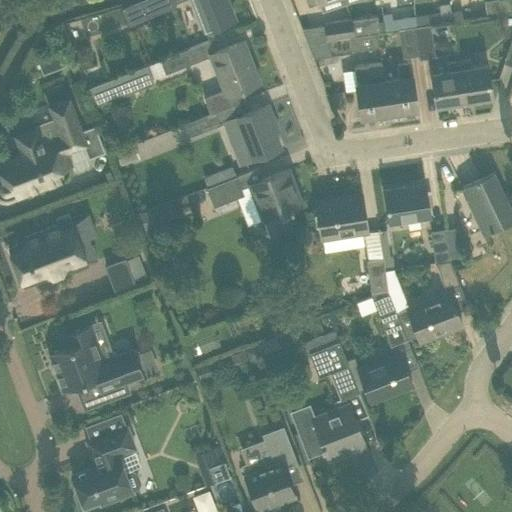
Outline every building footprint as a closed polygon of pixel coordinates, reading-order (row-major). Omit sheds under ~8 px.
[(138,0),(145,17),(177,3),(175,0),(138,0)] [(193,0),(205,28),(234,17),(227,0),(193,0)] [(511,9),(511,0),(484,0),(486,13),(511,9)] [(415,16),(417,25),(431,23),(431,22),(452,19),(450,10),(449,1),(439,2),(439,9),(415,13),(415,16)] [(462,9),(450,10),(452,19),(463,17),(462,9)] [(377,30),(386,29),(384,18),(379,19),(378,13),(352,17),(351,17),(354,26),(355,35),(377,32),(377,30)] [(398,27),(398,28),(416,26),(417,25),(415,16),(415,13),(384,18),(386,29),(398,27)] [(329,39),(355,35),(354,26),(351,17),(352,17),(352,16),(323,20),(329,39)] [(420,53),(418,53),(419,57),(429,56),(436,103),(465,99),(459,57),(448,59),(447,52),(435,53),(431,23),(417,25),(416,26),(420,53)] [(403,55),(418,53),(420,53),(416,26),(398,28),(403,55)] [(380,45),(377,32),(355,35),(358,48),(380,45)] [(211,112),(216,110),(245,98),(241,88),(259,81),(243,39),(208,53),(222,87),(204,94),(211,112)] [(188,48),(160,59),(165,71),(193,60),(188,48)] [(469,58),(459,59),(465,99),(492,95),(487,63),(471,66),(469,58)] [(399,77),(385,79),(390,111),(417,107),(409,59),(396,61),(399,77)] [(390,111),(385,79),(384,79),(381,60),(354,65),(361,115),(390,111)] [(0,194),(1,195),(3,195),(5,195),(6,194),(7,194),(42,181),(43,184),(59,178),(56,170),(70,165),(66,154),(82,147),(87,158),(104,152),(94,125),(79,130),(68,99),(51,105),(63,138),(42,146),(36,128),(17,135),(23,153),(0,161),(0,166),(2,173),(0,174),(0,194)] [(270,121),(274,119),(268,103),(223,121),(239,162),(280,146),(270,121)] [(216,110),(211,112),(185,121),(191,135),(221,124),(216,110)] [(118,147),(123,162),(140,156),(135,141),(118,147)] [(248,183),(262,219),(264,219),(272,236),(287,230),(280,214),(293,209),(292,207),(302,203),(288,168),(248,183)] [(460,187),(483,235),(511,220),(511,208),(494,171),(460,187)] [(207,185),(214,203),(244,192),(242,186),(241,186),(236,173),(207,185)] [(383,189),(387,208),(389,223),(430,217),(425,182),(424,182),(424,186),(406,189),(405,185),(383,189)] [(364,243),(362,232),(367,231),(361,192),(347,194),(347,198),(316,203),(322,238),(323,238),(325,249),(364,243)] [(163,206),(139,213),(143,229),(168,223),(163,206)] [(57,223),(20,237),(22,241),(8,246),(23,284),(36,279),(38,282),(88,264),(68,213),(55,217),(57,223)] [(378,222),(383,255),(384,255),(386,269),(394,268),(392,253),(390,254),(385,221),(378,222)] [(435,260),(435,261),(450,259),(450,255),(446,228),(430,230),(435,260)] [(366,258),(372,296),(388,290),(386,269),(384,255),(383,255),(366,258)] [(450,259),(435,261),(444,284),(457,279),(451,261),(450,259)] [(113,286),(131,282),(127,262),(108,267),(113,286)] [(386,269),(388,290),(395,309),(407,338),(418,334),(420,340),(462,324),(456,310),(448,287),(408,303),(406,296),(403,297),(397,283),(396,283),(394,268),(386,269)] [(388,290),(372,296),(372,297),(390,345),(407,338),(395,309),(388,290)] [(132,352),(104,362),(98,346),(94,347),(86,327),(91,325),(90,324),(64,334),(68,345),(48,352),(61,388),(96,375),(101,390),(142,375),(132,348),(131,349),(132,352)] [(345,357),(346,357),(339,338),(335,327),(306,338),(319,373),(330,370),(340,396),(359,389),(359,387),(357,388),(345,357)] [(197,351),(219,342),(215,329),(192,337),(197,351)] [(245,348),(249,360),(260,356),(256,344),(245,348)] [(354,354),(346,357),(345,357),(357,388),(359,387),(365,385),(369,396),(391,387),(393,391),(412,383),(399,352),(359,367),(354,354)] [(308,401),(290,408),(308,454),(322,448),(325,447),(328,457),(364,443),(349,404),(315,417),(308,401)] [(87,440),(96,464),(71,473),(77,489),(75,490),(74,492),(77,500),(80,502),(82,501),(84,506),(100,500),(101,503),(133,491),(132,488),(137,486),(139,481),(136,473),(131,471),(126,473),(116,446),(132,439),(126,426),(87,440)] [(244,473),(246,479),(244,480),(250,495),(252,494),(257,508),(261,506),(262,510),(278,504),(276,500),(294,494),(281,461),(294,456),(282,426),(263,433),(271,453),(242,464),(245,473),(244,473)] [(193,454),(199,469),(224,459),(218,443),(193,454)] [(192,493),(198,511),(217,511),(210,487),(192,493)]
